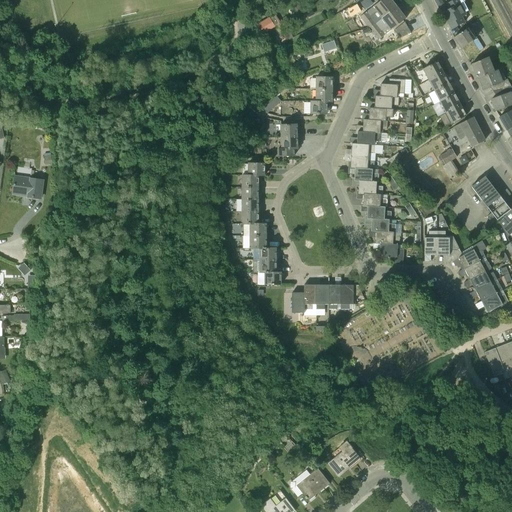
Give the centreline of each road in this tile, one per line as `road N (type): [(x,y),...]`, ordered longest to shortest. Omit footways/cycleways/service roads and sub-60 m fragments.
road 1 (residential): [(362,265),(301,268),(277,214),(284,182),(323,158)]
road 2 (residential): [(323,158),(366,75),(441,38)]
road 3 (tertiary): [(511,158),(441,38)]
road 4 (residential): [(462,309),(441,273),(362,265)]
